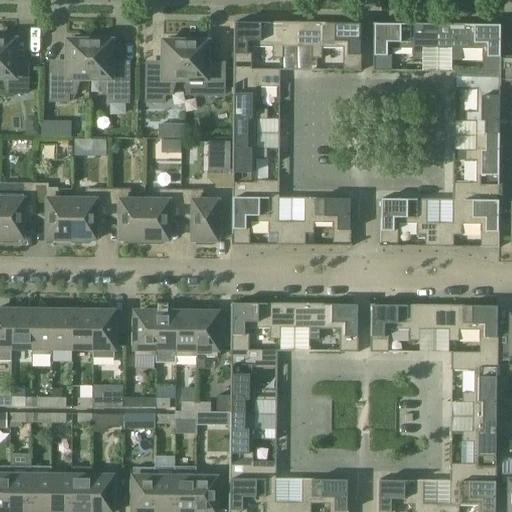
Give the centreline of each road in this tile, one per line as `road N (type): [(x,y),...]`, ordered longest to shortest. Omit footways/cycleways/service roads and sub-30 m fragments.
road 1 (residential): [(363,462),(433,462),(434,375),(301,374),(300,461)]
road 2 (residential): [(366,178),(299,178),(300,91),(431,92),(430,179)]
road 3 (residential): [(0,268),(255,271)]
